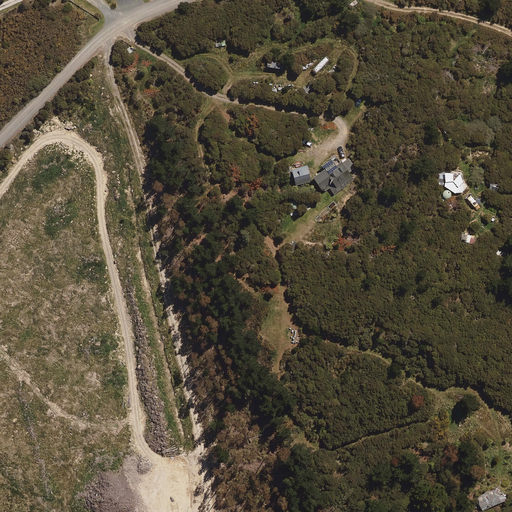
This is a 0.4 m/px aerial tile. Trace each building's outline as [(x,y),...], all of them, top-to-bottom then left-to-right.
[(283,62),(268,60),(267,67),(283,68),(283,62)] [(340,165),(334,156),(323,165),(326,169),(314,178),(324,191),(329,187),(334,194),(354,179),(348,172),(355,167),(349,158),(340,165)] [(311,181),(307,165),(292,169),(296,185),(311,181)] [(480,207),(471,195),(467,198),(477,210),(480,207)] [(474,236),(462,233),(460,240),(473,243),(474,236)] [(505,500),(500,488),(477,498),(482,510),(505,500)]
